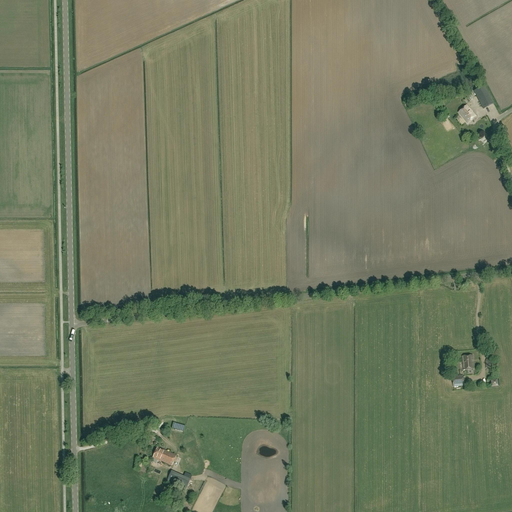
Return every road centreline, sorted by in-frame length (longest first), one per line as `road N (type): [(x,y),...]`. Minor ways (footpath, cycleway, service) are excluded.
road 1 (unclassified): [(161,314),(511,270)]
road 2 (tertiary): [(71,324),(64,0)]
road 3 (tertiary): [(75,511),(71,324)]
road 4 (unclassified): [(162,434),(161,314)]
